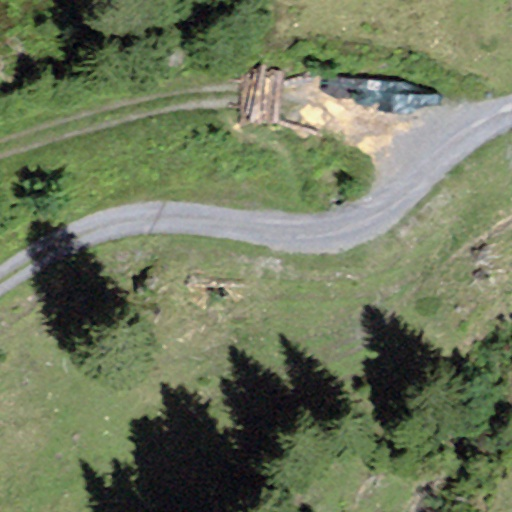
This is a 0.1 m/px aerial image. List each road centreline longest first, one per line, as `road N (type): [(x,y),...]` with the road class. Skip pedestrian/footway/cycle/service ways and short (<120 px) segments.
road 1 (track): [(0,294),(126,220),(366,238),(511,124)]
road 2 (track): [(506,125),(285,102),(0,152)]
